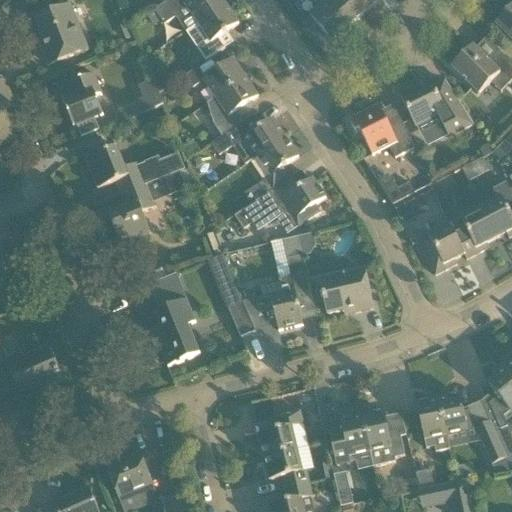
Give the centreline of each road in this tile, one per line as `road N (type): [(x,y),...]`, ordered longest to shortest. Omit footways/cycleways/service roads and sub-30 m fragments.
road 1 (residential): [(107,417),(96,350),(0,76)]
road 2 (residential): [(428,328),(377,216),(311,114),(317,83)]
road 3 (residential): [(193,397),(345,359),(428,328)]
road 4 (residential): [(317,83),(424,30),(456,0)]
road 5 (residential): [(0,484),(72,431),(107,417)]
